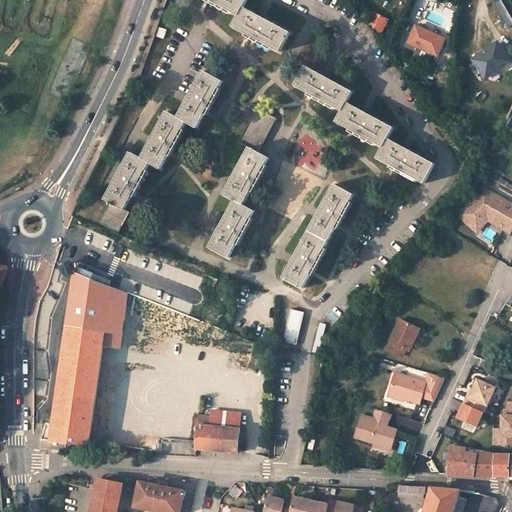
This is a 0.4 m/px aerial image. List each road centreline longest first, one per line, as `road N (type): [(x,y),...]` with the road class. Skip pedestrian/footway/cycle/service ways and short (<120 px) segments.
road 1 (residential): [(298,0),(340,25),(444,167),(440,181),(311,321),(291,469)]
road 2 (residential): [(291,469),(15,457)]
road 3 (residential): [(503,270),(423,452),(422,479)]
road 4 (secondary): [(63,173),(144,0)]
road 5 (secondary): [(15,457),(21,280)]
road 6 (residential): [(422,479),(291,469)]
